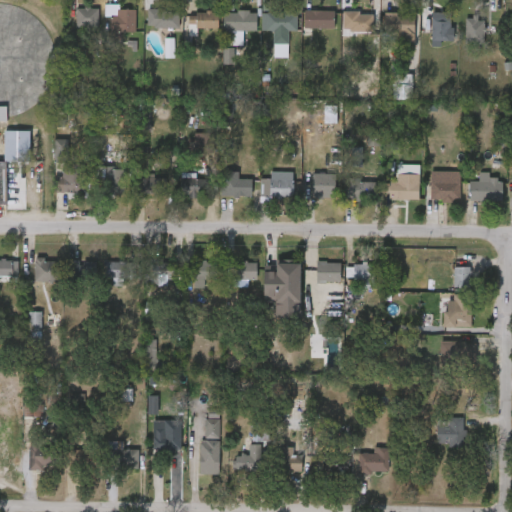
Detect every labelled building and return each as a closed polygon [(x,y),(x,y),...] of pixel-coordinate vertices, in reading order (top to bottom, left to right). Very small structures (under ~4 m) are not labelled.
[(135,7),(135,30),(113,30),(113,7),(135,7)] [(179,26),(148,26),(148,8),(179,8),(179,26)] [(99,9),(77,9),(76,28),(99,28),(99,9)] [(256,9),(256,29),(226,29),(226,9),(256,9)] [(334,27),(304,27),(304,9),(334,9),(334,27)] [(218,10),(218,25),(188,25),(188,10),(218,10)] [(296,29),(263,29),(263,11),(296,11),(296,29)] [(374,30),(343,30),(343,11),(374,11),(374,30)] [(451,11),(451,39),(433,39),(433,11),(451,11)] [(414,13),(414,32),(384,32),(384,13),(414,13)] [(494,21),(494,42),(466,42),(466,21),(494,21)] [(165,59),(175,58),(174,38),(165,39),(165,59)] [(224,65),(235,65),(234,48),(223,49),(224,65)] [(325,124),(337,123),(336,105),(324,106),(325,124)] [(0,121),(8,121),(7,107),(0,107),(0,121)] [(150,126),(150,112),(139,112),(139,126),(150,126)] [(6,160),(6,202),(0,202),(0,160),(4,160),(4,129),(29,129),(29,160),(6,160)] [(215,133),(195,133),(195,142),(190,142),(190,154),(214,155),(215,133)] [(368,146),(377,146),(377,133),(368,133),(368,146)] [(363,148),(352,148),(352,167),(363,167),(363,148)] [(84,163),(84,190),(54,190),(54,174),(62,174),(62,163),(84,163)] [(125,191),(101,191),(101,167),(125,167),(125,191)] [(293,177),(293,196),(270,196),(270,170),(282,170),(282,177),(293,177)] [(460,179),(460,200),(430,200),(430,171),(451,171),(451,179),(460,179)] [(339,196),(312,196),(312,172),(339,172),(339,196)] [(207,178),(207,194),(180,194),(180,173),(196,173),(196,178),(207,178)] [(479,179),(479,175),(502,175),(502,199),(469,199),(469,179),(479,179)] [(252,176),(252,194),(220,194),(220,176),(252,176)] [(166,177),(166,192),(139,192),(139,177),(166,177)] [(375,179),(375,198),(354,198),(354,179),(375,179)] [(389,179),(418,179),(418,198),(389,198),(389,179)] [(35,280),(35,257),(62,257),(62,280),(35,280)] [(18,281),(0,281),(0,259),(18,259),(18,281)] [(96,279),(71,279),(71,259),(96,259),(96,279)] [(123,276),(123,284),(112,284),(112,276),(106,276),(106,259),(139,259),(139,276),(123,276)] [(193,278),(193,259),(217,259),(217,278),(193,278)] [(150,278),(150,260),(176,260),(176,278),(150,278)] [(232,279),(232,260),(257,260),(257,279),(232,279)] [(317,282),(317,260),(340,260),(340,282),(317,282)] [(301,261),(301,282),(269,282),(269,261),(301,261)] [(353,280),(353,263),(375,263),(375,286),(364,286),(364,280),(353,280)] [(454,286),(454,266),(471,266),(471,286),(454,286)] [(444,325),(444,294),(471,294),(471,325),(444,325)] [(160,303),(145,302),(145,319),(160,319),(160,303)] [(41,311),(41,340),(29,340),(29,311),(41,311)] [(164,372),(163,358),(157,358),(156,340),(145,340),(146,372),(164,372)] [(476,343),(441,342),(441,367),(476,367),(476,343)] [(132,402),(133,389),(122,389),(121,401),(132,402)] [(85,394),(72,395),(72,418),(86,417),(85,394)] [(159,415),(159,397),(148,397),(148,415),(159,415)] [(220,417),(219,472),(200,472),(200,439),(205,439),(205,417),(220,417)] [(438,443),(438,417),(466,418),(466,444),(438,443)] [(164,430),(164,421),(181,421),(181,451),(156,451),(156,430),(164,430)] [(253,441),(262,441),(262,435),(269,435),(270,423),(254,423),(253,441)] [(51,468),(30,468),(30,442),(51,442),(51,468)] [(234,453),(249,453),(249,443),(262,443),(262,468),(234,468),(234,453)] [(99,463),(71,463),(71,446),(99,446),(99,463)] [(303,454),(303,470),(279,470),(279,446),(293,446),(293,454),(303,454)] [(389,471),(350,471),(350,451),(375,451),(375,446),(390,446),(389,471)] [(139,447),(139,465),(109,465),(109,447),(139,447)] [(345,465),(330,470),(326,457),(341,452),(345,465)] [(335,473),(334,465),(323,466),(323,474),(335,473)]
